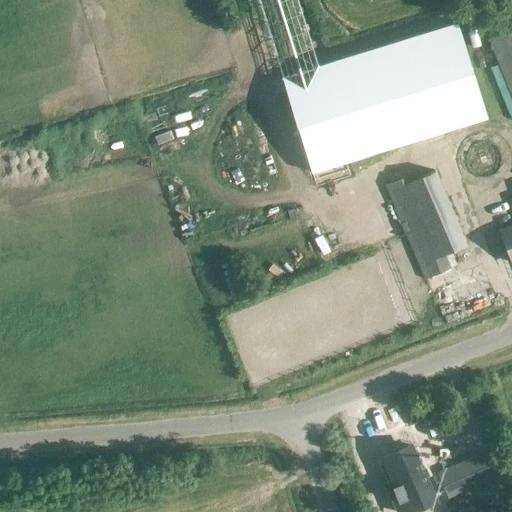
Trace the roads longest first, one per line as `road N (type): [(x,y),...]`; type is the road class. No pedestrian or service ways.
road 1 (tertiary): [(300,413),(0,445)]
road 2 (tertiary): [(300,413),(511,334)]
